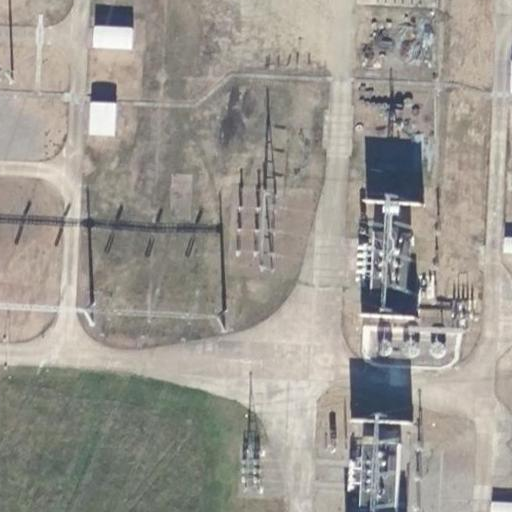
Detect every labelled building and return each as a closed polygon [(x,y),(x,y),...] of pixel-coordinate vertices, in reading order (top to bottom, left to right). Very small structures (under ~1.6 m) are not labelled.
[(137,27),(98,25),(96,48),(136,51),(137,27)] [(121,105),(95,103),(93,135),(119,137),(121,105)] [(364,198),(420,203),(423,167),(368,162),(364,198)] [(350,417),(347,511),(403,511),(406,419),(350,417)] [(511,511),(511,503),(495,502),(494,511),(511,511)]
